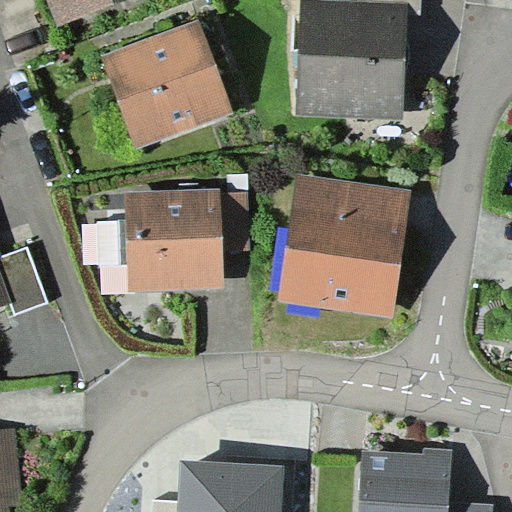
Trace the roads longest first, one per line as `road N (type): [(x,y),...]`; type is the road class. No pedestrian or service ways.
road 1 (residential): [(428,391),(232,376),(166,386),(132,405),(89,511)]
road 2 (residential): [(511,69),(484,88),(464,124),(428,391)]
